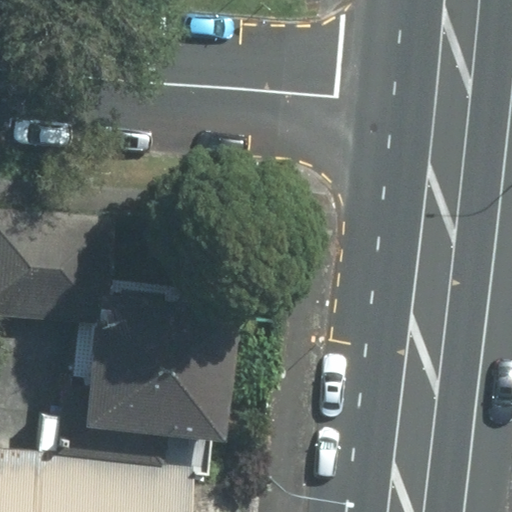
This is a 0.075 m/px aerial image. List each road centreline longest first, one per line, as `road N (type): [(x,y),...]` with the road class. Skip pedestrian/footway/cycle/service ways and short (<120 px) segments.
road 1 (residential): [(0,72),(453,108)]
road 2 (primary): [(453,108),(406,511)]
